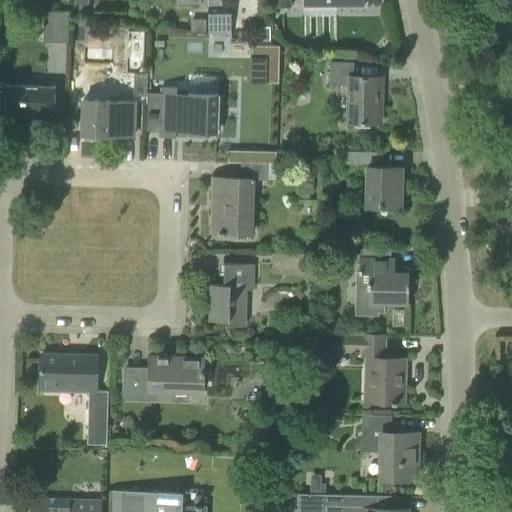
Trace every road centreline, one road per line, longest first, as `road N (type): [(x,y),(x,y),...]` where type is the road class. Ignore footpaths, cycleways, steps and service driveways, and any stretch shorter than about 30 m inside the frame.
road 1 (residential): [(3,321),(165,317),(176,308),(176,241),(170,174),(162,170),(25,174),(0,187)]
road 2 (residential): [(462,315),(416,0)]
road 3 (residential): [(458,511),(462,315)]
road 4 (residential): [(1,511),(3,321)]
road 5 (residential): [(3,321),(0,187)]
